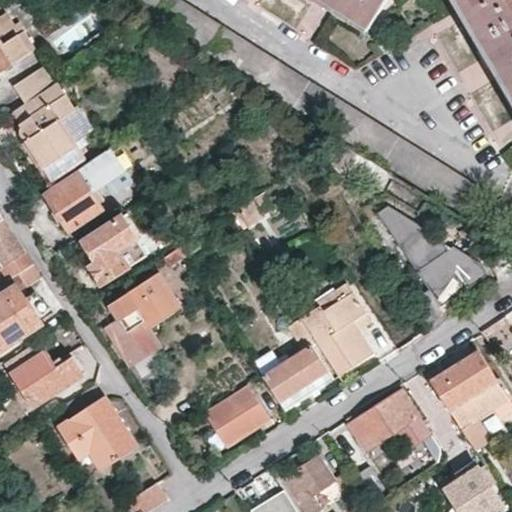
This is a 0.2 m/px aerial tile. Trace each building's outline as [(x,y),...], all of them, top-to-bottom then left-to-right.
[(126,0),(124,3),(136,11),(142,0),(126,0)] [(142,0),(136,11),(147,18),(158,0),(142,0)] [(159,25),(174,0),(158,0),(147,18),(150,20),(159,25)] [(174,0),(159,25),(170,32),(188,4),(181,0),(174,0)] [(322,0),(368,29),(386,0),(322,0)] [(511,0),(458,0),(511,91),(511,0)] [(181,39),(198,11),(188,4),(170,32),(181,39)] [(181,39),(191,46),(209,18),(198,11),(181,39)] [(0,18),(0,75),(39,50),(26,31),(27,30),(22,22),(18,25),(10,12),(0,18)] [(203,53),(221,25),(209,18),(191,46),(203,53)] [(203,53),(215,60),(233,33),(221,25),(203,53)] [(226,67),(244,40),(233,33),(215,60),(226,67)] [(228,69),(237,74),(255,47),(244,40),(226,67),(228,69)] [(248,81),(265,53),(255,47),(237,74),(248,81)] [(248,81),(258,87),(276,60),(265,53),(248,81)] [(270,95),(288,68),(276,60),(258,87),(270,95)] [(44,92),(59,82),(47,65),(15,87),(27,104),(44,92)] [(270,95),(280,101),(299,74),(288,68),(270,95)] [(293,109),(310,81),(299,74),(280,101),(285,104),(293,109)] [(293,109),(303,116),(321,88),(310,81),(293,109)] [(44,92),(62,120),(77,110),(59,82),(44,92)] [(314,123),(331,95),(321,88),(303,116),(314,123)] [(27,104),(15,112),(31,138),(27,140),(53,180),(87,158),(62,120),(44,92),(27,104)] [(314,123),(326,129),(342,102),(331,95),(314,123)] [(337,137),(354,109),(342,102),(326,129),(337,137)] [(340,139),(348,144),(365,116),(354,109),(337,137),(340,139)] [(359,151),(376,123),(365,116),(348,144),(359,151)] [(359,151),(370,158),(388,131),(376,123),(359,151)] [(381,165),(399,138),(388,131),(370,158),(381,165)] [(381,165),(393,172),(410,145),(399,138),(381,165)] [(387,192),(397,175),(347,144),(330,164),(345,176),(353,173),(387,192)] [(404,179),(421,152),(410,145),(393,172),(404,179)] [(109,148),(92,160),(93,163),(46,194),(70,229),(102,208),(89,188),(105,177),(111,180),(123,171),(109,148)] [(322,164),(317,156),(314,152),(299,162),(302,165),(308,174),(322,164)] [(404,179),(415,186),(433,159),(421,152),(404,179)] [(426,192),(443,166),(433,159),(415,186),(426,192)] [(426,192),(437,200),(454,173),(443,166),(426,192)] [(448,206),(465,180),(454,173),(437,200),(448,206)] [(448,206),(458,213),(475,187),(465,180),(448,206)] [(458,213),(470,221),(487,194),(475,187),(458,213)] [(273,207),(264,191),(252,198),(263,214),(273,207)] [(252,198),(232,211),(242,227),(263,214),(252,198)] [(490,274),(483,265),(454,246),(450,249),(444,239),(390,205),(379,213),(442,306),(490,274)] [(9,225),(0,211),(0,258),(5,266),(27,253),(9,225)] [(103,282),(148,252),(123,215),(84,240),(98,261),(91,265),(103,282)] [(385,253),(397,243),(385,228),(373,237),(385,253)] [(204,249),(195,236),(179,246),(188,259),(204,249)] [(188,259),(179,246),(165,255),(171,264),(179,259),(190,276),(196,271),(188,259)] [(5,266),(2,269),(8,279),(12,276),(33,262),(27,253),(5,266)] [(27,300),(20,289),(27,284),(42,275),(33,262),(12,276),(18,286),(0,297),(0,347),(3,351),(43,324),(37,315),(47,309),(37,294),(27,300)] [(148,327),(180,307),(158,273),(109,305),(118,318),(106,326),(131,364),(160,346),(148,327)] [(300,315),(302,318),(321,306),(324,310),(351,292),(347,284),(300,315)] [(321,306),(302,318),(314,337),(340,376),(375,353),(360,329),(354,319),(365,312),(351,292),(324,310),(321,306)] [(428,292),(414,300),(430,325),(444,315),(428,292)] [(371,321),(365,312),(354,319),(360,329),(371,321)] [(302,318),(290,326),(302,345),(314,337),(302,318)] [(36,404),(86,372),(74,354),(58,365),(43,343),(10,366),(36,404)] [(264,377),(287,412),(334,379),(313,346),(280,367),(264,377)] [(432,383),(467,435),(478,451),(495,439),(482,420),(511,399),(511,394),(508,388),(501,378),(481,350),(432,383)] [(264,377),(280,367),(272,354),(256,364),(264,377)] [(109,401),(98,384),(68,404),(76,418),(61,429),(72,448),(84,440),(103,469),(139,446),(109,401)] [(270,420),(249,387),(205,414),(226,448),(270,420)] [(403,388),(349,422),(367,451),(398,431),(410,451),(435,435),(425,421),(421,416),(403,388)] [(306,511),(318,511),(323,509),(315,496),(337,482),(317,454),(284,477),(306,511)] [(371,497),(384,489),(369,467),(357,475),(371,497)] [(492,511),(509,501),(502,490),(497,494),(482,470),(449,491),(462,510),(458,511),(492,511)] [(299,511),(279,481),(252,499),(260,511),(282,511),(287,509),(288,511),(299,511)] [(146,511),(156,506),(169,497),(160,482),(129,501),(132,505),(137,503),(142,511),(146,511)]
